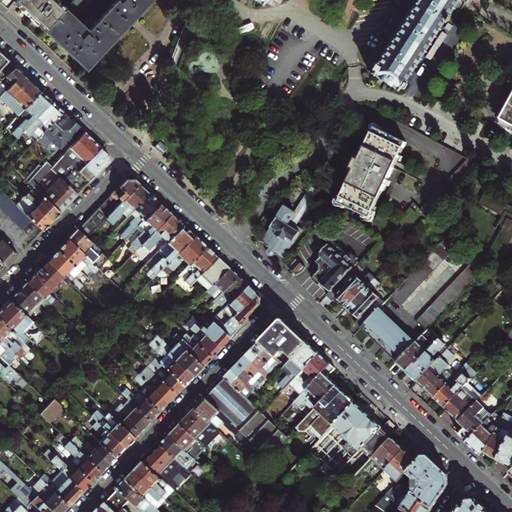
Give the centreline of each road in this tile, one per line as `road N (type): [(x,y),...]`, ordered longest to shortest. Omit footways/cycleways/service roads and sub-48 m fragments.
road 1 (residential): [(80,511),(285,297)]
road 2 (tertiary): [(285,297),(473,474)]
road 3 (residential): [(351,93),(227,243)]
road 4 (residential): [(134,154),(0,290)]
road 5 (tertiary): [(0,27),(134,154)]
road 6 (residential): [(351,93),(404,102),(511,161)]
road 7 (tertiary): [(134,154),(227,243)]
